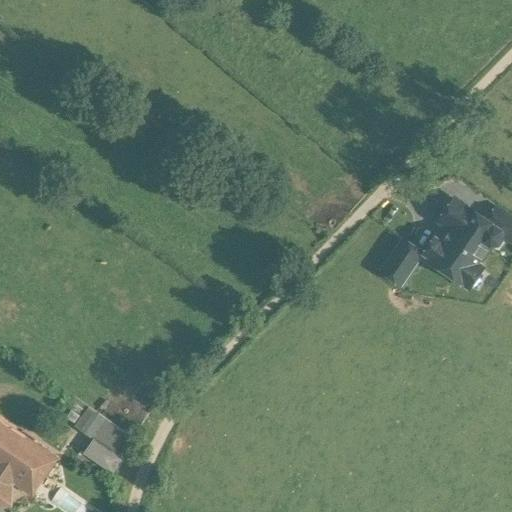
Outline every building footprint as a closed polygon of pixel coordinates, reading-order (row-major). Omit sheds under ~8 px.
[(439,222),(450,230),(441,244),(438,242),(432,243),(426,252),(427,257),(430,260),(429,262),(468,289),(469,287),(464,284),(475,268),(480,271),(481,270),(476,266),(490,246),(497,245),(501,239),(500,236),(499,232),(486,223),(453,201),(439,222)] [(511,220),(495,209),(486,223),(499,232),(500,236),(511,243),(511,220)] [(403,242),(381,273),(399,286),(421,254),(403,242)] [(54,460),(0,422),(0,505),(9,506),(10,487),(13,482),(25,464),(44,477),(54,460)] [(135,441),(109,423),(96,442),(123,461),(135,441)] [(25,464),(13,482),(33,494),(44,477),(25,464)]
